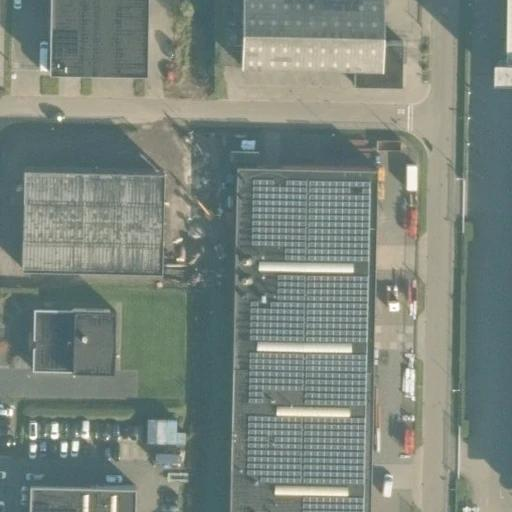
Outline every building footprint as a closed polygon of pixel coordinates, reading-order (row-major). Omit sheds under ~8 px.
[(49,0),(48,72),(146,73),(147,0),(49,0)] [(382,40),(382,0),(241,0),(241,66),(353,68),(352,84),(400,85),(401,40),(382,40)] [(511,0),(510,0),(509,58),(497,58),(497,78),(511,78),(511,0)] [(368,511),(376,167),(235,164),(228,511),(368,511)] [(161,270),(163,170),(23,167),(21,267),(161,270)] [(33,308),(31,369),(113,371),(114,310),(33,308)] [(150,441),(177,442),(177,431),(171,431),(171,418),(151,418),(150,441)] [(29,484),(28,511),(133,511),(135,486),(29,484)]
